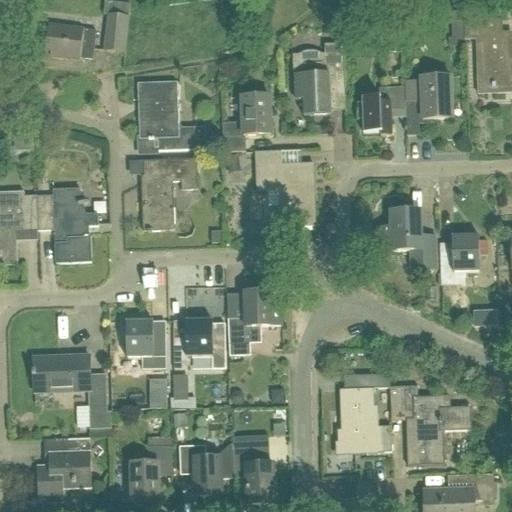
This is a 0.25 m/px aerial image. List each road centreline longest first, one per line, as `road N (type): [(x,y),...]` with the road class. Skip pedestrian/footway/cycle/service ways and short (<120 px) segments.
road 1 (residential): [(334,298),(341,195),(350,178),(511,168)]
road 2 (residential): [(325,507),(303,475),(299,372),(334,298)]
road 3 (residential): [(130,284),(117,253),(114,138),(103,125),(48,114)]
road 4 (residential): [(334,298),(249,256),(168,259),(130,284)]
road 5 (residential): [(511,370),(334,298)]
road 6 (residential): [(0,364),(5,511)]
road 7 (residential): [(130,284),(111,297),(17,301),(0,322)]
